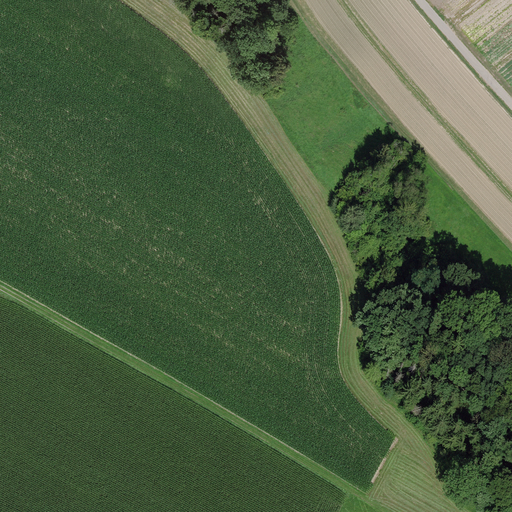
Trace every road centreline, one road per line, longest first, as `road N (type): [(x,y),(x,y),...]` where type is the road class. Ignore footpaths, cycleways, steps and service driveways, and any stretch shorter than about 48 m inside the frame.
road 1 (track): [(0,286),(390,511)]
road 2 (unclassified): [(418,0),(511,102)]
